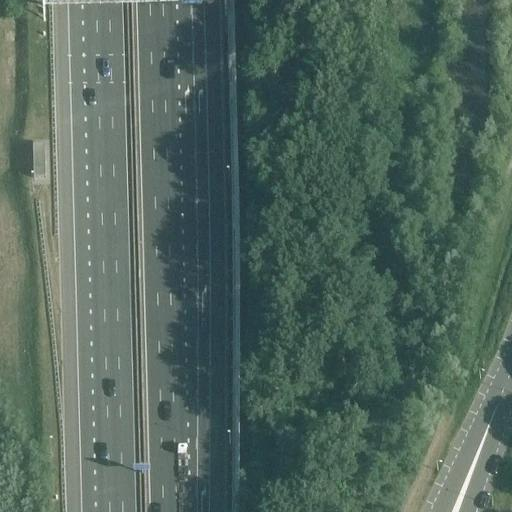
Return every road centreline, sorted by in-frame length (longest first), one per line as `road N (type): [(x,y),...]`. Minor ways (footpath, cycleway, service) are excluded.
road 1 (motorway): [(101,0),(115,511)]
road 2 (motorway): [(169,511),(155,0)]
road 3 (tertiary): [(457,511),(511,371)]
